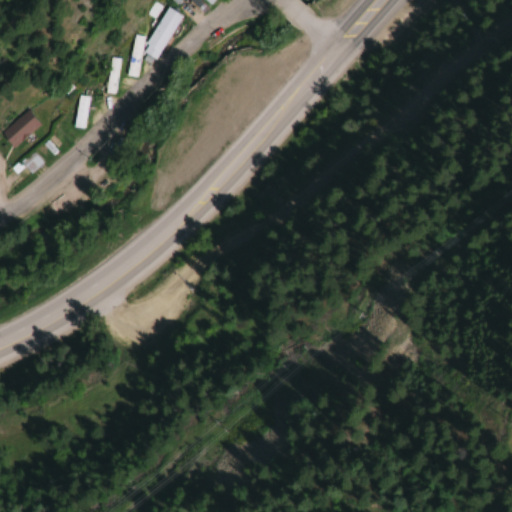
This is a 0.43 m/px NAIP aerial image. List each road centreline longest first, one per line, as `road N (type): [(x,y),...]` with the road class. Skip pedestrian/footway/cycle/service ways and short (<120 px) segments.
road 1 (primary): [(0,350),(105,288),(209,205),(396,0)]
road 2 (residential): [(73,153),(170,56),(242,0)]
